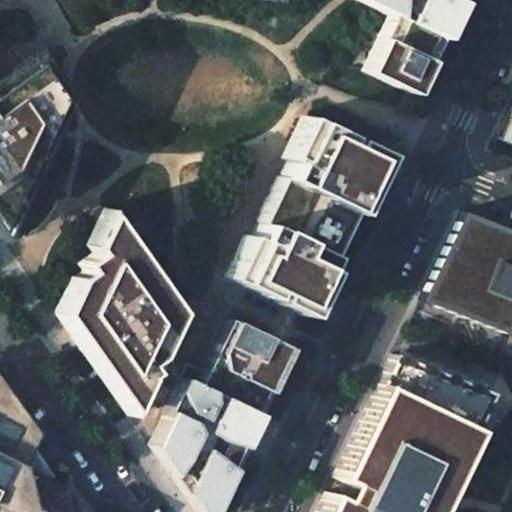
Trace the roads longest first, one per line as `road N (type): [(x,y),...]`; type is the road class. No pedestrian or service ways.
road 1 (residential): [(273,511),(441,165)]
road 2 (residential): [(0,322),(133,511)]
road 3 (residential): [(441,165),(511,18)]
